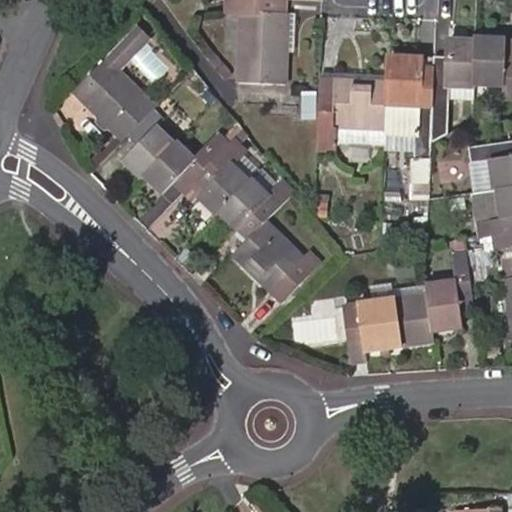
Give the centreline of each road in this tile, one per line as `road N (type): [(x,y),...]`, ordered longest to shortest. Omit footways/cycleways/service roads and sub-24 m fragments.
road 1 (residential): [(309,420),(352,405),(511,391)]
road 2 (residential): [(121,253),(238,398)]
road 3 (residential): [(121,253),(87,198),(0,125)]
road 4 (residential): [(460,0),(459,11),(330,8),(330,0)]
road 5 (residential): [(64,0),(0,122)]
road 6 (residential): [(0,198),(39,203),(121,253)]
